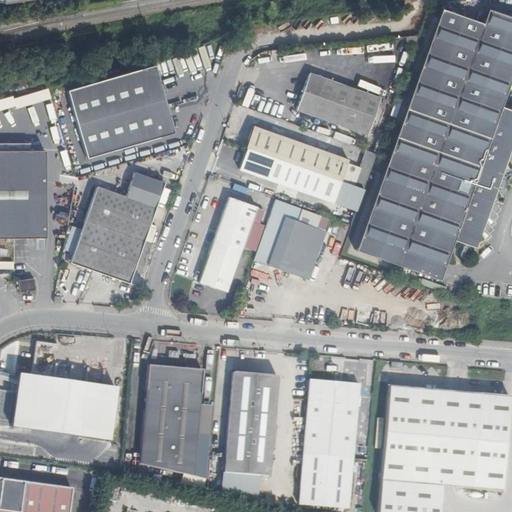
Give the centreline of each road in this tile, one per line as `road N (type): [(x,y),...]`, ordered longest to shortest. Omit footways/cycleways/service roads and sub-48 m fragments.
road 1 (unclassified): [(511,357),(154,326)]
road 2 (unclassified): [(154,326),(159,276),(239,57),(254,42)]
road 3 (unclassified): [(154,326),(43,318),(0,331)]
